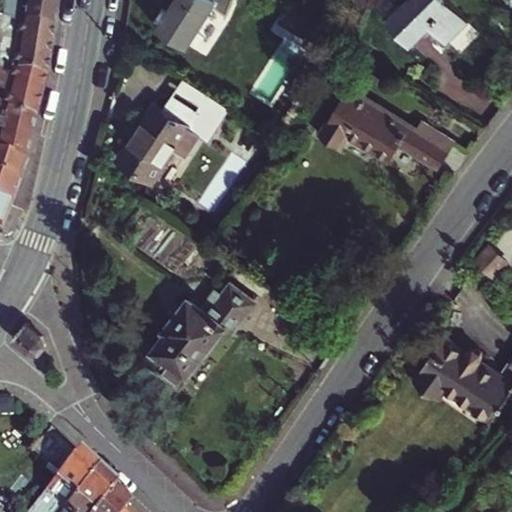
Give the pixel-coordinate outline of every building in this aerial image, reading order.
[(15,0),(20,1),(18,22),(53,28),(56,0),(15,0)] [(175,0),(158,25),(189,47),(216,7),(229,16),(237,0),(175,0)] [(400,0),(403,3),(387,19),(410,43),(432,24),(447,40),(468,21),(448,0),(400,0)] [(356,1),(349,19),(363,25),(369,8),(356,1)] [(11,70),(46,76),(53,28),(18,22),(0,13),(0,31),(15,39),(11,70)] [(2,110),(36,119),(46,76),(11,70),(2,110)] [(180,75),(170,91),(194,107),(204,92),(180,75)] [(350,84),(322,132),(343,144),(351,132),(392,156),(402,139),(441,162),(456,137),(421,116),(416,124),(350,84)] [(117,158),(149,179),(171,145),(183,153),(195,134),(205,140),(227,107),(204,92),(194,107),(170,91),(160,106),(154,102),(117,158)] [(36,119),(2,110),(1,116),(0,115),(0,131),(30,139),(36,119)] [(0,151),(24,162),(26,158),(30,139),(0,131),(0,151)] [(0,151),(0,176),(16,183),(24,162),(0,151)] [(0,223),(16,183),(0,176),(0,223)] [(481,237),(464,253),(482,271),(498,254),(481,237)] [(171,359),(162,369),(180,383),(226,325),(232,330),(256,301),(231,281),(222,292),(209,310),(204,306),(191,296),(167,326),(170,329),(155,346),(171,359)] [(218,289),(204,306),(209,310),(222,292),(218,289)] [(336,335),(313,319),(305,331),(327,347),(336,335)] [(25,320),(11,337),(28,351),(38,352),(44,345),(43,336),(25,320)] [(511,359),(503,373),(483,359),(484,355),(480,349),(474,346),(468,350),(445,334),(414,379),(441,397),(447,388),(493,419),(511,390),(511,359)] [(60,476),(76,455),(51,431),(33,450),(60,476)] [(62,511),(95,511),(114,490),(95,472),(62,511)] [(114,490),(95,511),(122,511),(129,503),(114,490)]
